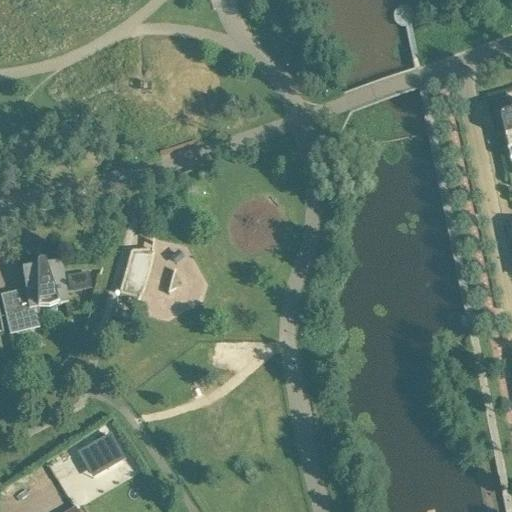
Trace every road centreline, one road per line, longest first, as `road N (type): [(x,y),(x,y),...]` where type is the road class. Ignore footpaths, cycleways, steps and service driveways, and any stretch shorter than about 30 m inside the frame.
road 1 (residential): [(511,307),(461,62)]
road 2 (residential): [(0,209),(148,171)]
